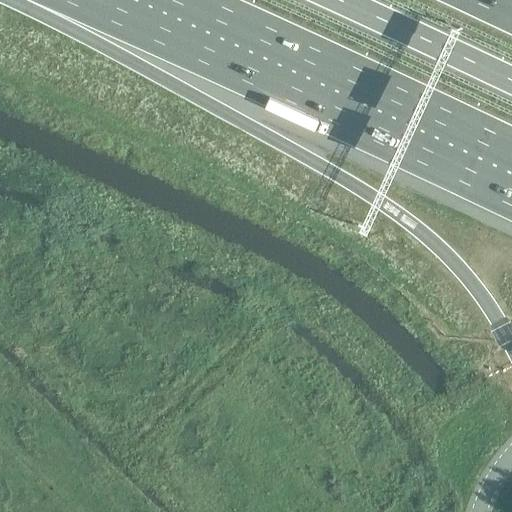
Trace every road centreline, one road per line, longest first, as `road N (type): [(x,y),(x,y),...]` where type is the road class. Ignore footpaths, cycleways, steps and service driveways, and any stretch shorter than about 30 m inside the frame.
road 1 (unknown): [(511,346),(433,243),(345,181),(188,97)]
road 2 (motorway): [(136,0),(511,175)]
road 3 (motorway): [(335,0),(511,82)]
